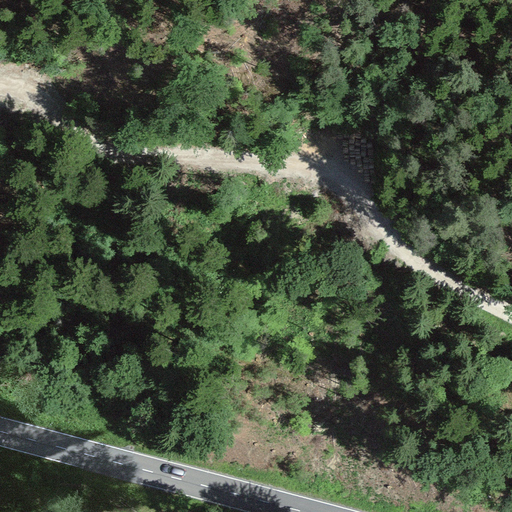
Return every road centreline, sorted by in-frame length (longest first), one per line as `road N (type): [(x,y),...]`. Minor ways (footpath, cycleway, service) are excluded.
road 1 (track): [(0,85),(44,101),(90,151),(307,171),(429,270),(511,314)]
road 2 (secondary): [(300,511),(0,432)]
